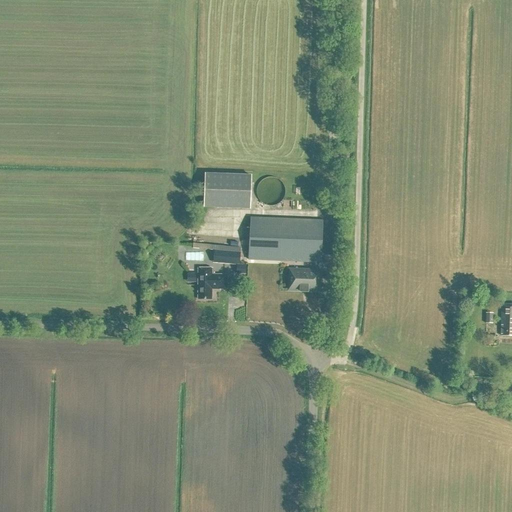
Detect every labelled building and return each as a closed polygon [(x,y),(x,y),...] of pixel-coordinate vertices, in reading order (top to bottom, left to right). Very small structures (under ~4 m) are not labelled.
[(205,174),(204,208),(250,209),(251,175),(205,174)] [(260,184),(258,188),(257,193),(258,197),(260,201),(263,204),(267,206),(271,207),(276,206),(280,204),(283,201),(285,197),(286,193),(285,188),(283,184),(280,181),(276,179),(271,178),(267,179),(263,181),(260,184)] [(251,218),(248,260),(321,263),(323,221),(251,218)] [(239,265),(241,249),(209,246),(209,251),(219,252),(218,265),(237,266),(236,274),(245,275),(246,265),(239,265)] [(212,275),(212,268),(198,268),(198,300),(211,300),(211,289),(227,289),(227,275),(212,275)] [(320,293),(321,270),(288,269),(287,292),(320,293)] [(511,336),(511,305),(502,305),(501,336),(511,336)]
